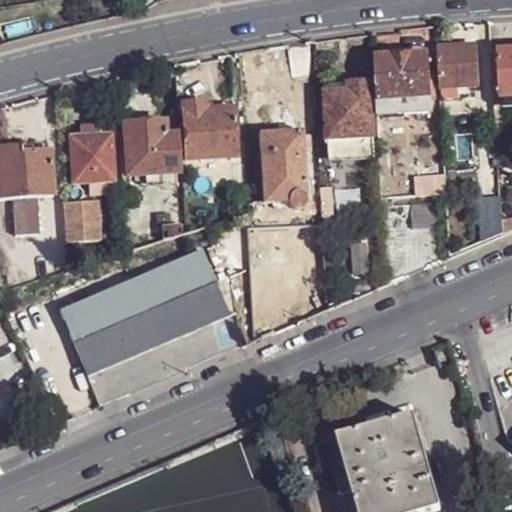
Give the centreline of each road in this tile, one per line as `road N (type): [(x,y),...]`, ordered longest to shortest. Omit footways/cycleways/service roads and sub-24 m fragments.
road 1 (secondary): [(511,276),(0,494)]
road 2 (secondary): [(0,78),(169,37),(397,1)]
